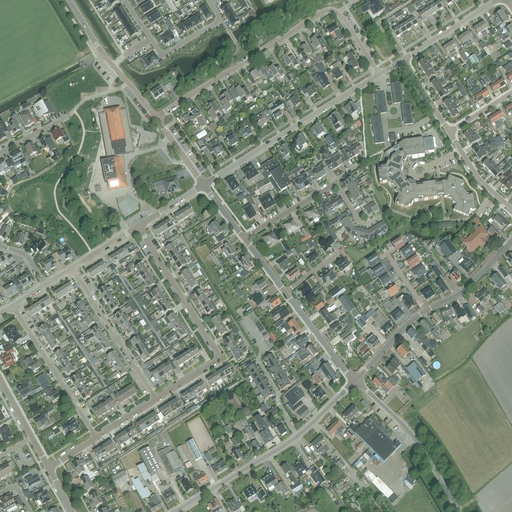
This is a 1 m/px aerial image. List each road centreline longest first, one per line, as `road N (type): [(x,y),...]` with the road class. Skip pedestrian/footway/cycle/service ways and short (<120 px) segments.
road 1 (residential): [(155,400),(212,363),(215,350),(138,227)]
road 2 (residential): [(337,13),(324,10),(155,117)]
road 3 (residential): [(204,185),(378,75)]
road 4 (unclassified): [(458,511),(414,438),(355,380)]
road 5 (residential): [(208,0),(221,20),(162,56),(125,0)]
road 6 (residential): [(96,439),(12,306)]
road 7 (residential): [(155,400),(71,269)]
road 8 (unclassified): [(155,117),(69,0)]
road 9 (tertiary): [(175,511),(297,437)]
